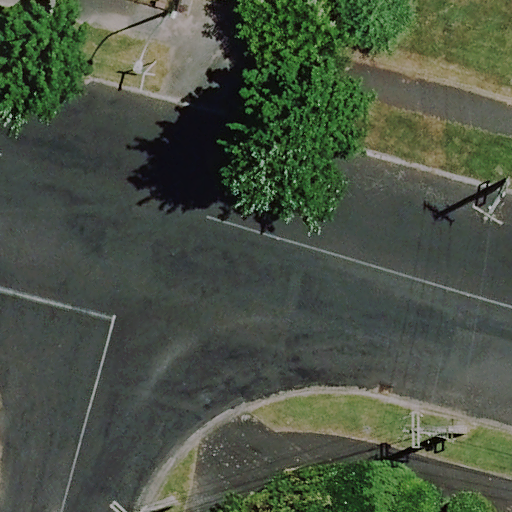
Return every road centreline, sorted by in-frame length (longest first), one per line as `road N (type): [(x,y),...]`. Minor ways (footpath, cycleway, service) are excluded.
road 1 (residential): [(511,299),(146,201)]
road 2 (residential): [(62,511),(146,201)]
road 3 (residential): [(146,201),(0,158)]
